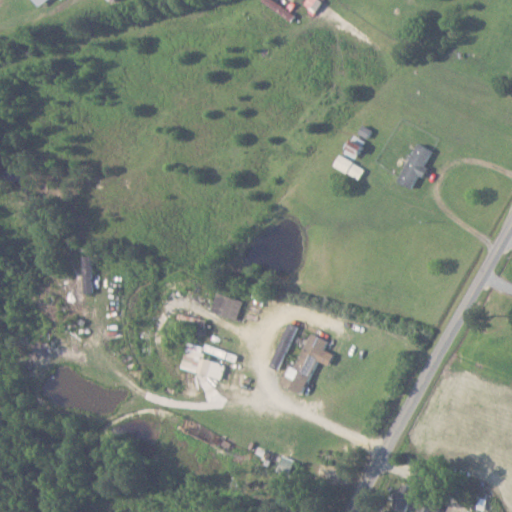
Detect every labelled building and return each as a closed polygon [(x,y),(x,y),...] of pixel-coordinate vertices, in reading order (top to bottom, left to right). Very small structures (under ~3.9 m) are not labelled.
[(300,13),(279,0),(265,0),(264,1),(295,20),(300,13)] [(318,14),(328,1),(326,0),(309,0),(306,5),(318,14)] [(402,179),(416,188),(424,174),(426,174),(439,151),(423,142),(402,179)] [(369,167),(343,153),(336,165),(363,179),(369,167)] [(96,255),(86,255),(88,292),(98,292),(96,255)] [(247,299),(221,291),(215,310),(240,318),(247,299)] [(301,366),(294,364),(286,384),(309,393),(322,359),(335,364),(339,353),(330,349),(333,339),(314,332),(301,366)] [(226,377),(229,363),(208,358),(211,345),(193,342),(187,369),(226,377)] [(422,510),(430,511),(437,511),(441,500),(422,494),(424,487),(405,481),(398,506),(412,510),(414,502),(424,505),(422,510)]
